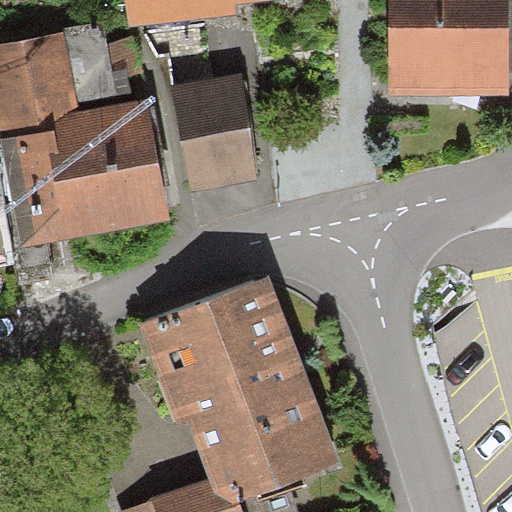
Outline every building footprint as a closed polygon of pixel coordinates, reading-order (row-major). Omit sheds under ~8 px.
[(126,0),(129,28),(236,17),(235,7),(303,0),(126,0)] [(397,0),(395,89),(509,92),(511,0),(397,0)] [(0,135),(2,144),(56,134),(81,114),(132,105),(126,71),(113,73),(104,28),(0,46),(0,135)] [(176,90),(193,193),(258,182),(241,79),(176,90)] [(2,144),(20,252),(172,224),(158,149),(150,102),(132,105),(81,114),(56,134),(2,144)] [(152,501),(156,511),(241,511),(239,504),(297,483),(295,476),(335,462),(270,280),(138,327),(172,422),(184,418),(207,482),(152,501)] [(156,511),(152,501),(121,511),(156,511)]
